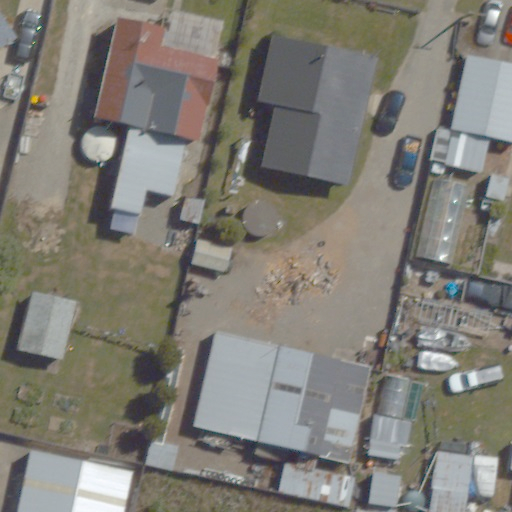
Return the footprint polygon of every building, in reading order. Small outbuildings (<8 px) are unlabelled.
[(112,210),(146,219),(152,196),(182,203),(221,57),(120,30),(94,127),(131,137),(112,210)] [(275,45),(259,109),(275,113),(260,174),(343,195),(374,71),(275,45)] [(511,61),(471,53),(454,134),(511,145),(511,61)] [(432,160),(407,253),(467,269),(492,176),(432,160)] [(83,289),(38,279),(21,352),(66,362),(83,289)] [(444,305),(412,297),(404,331),(436,339),(444,305)] [(372,378),(213,336),(188,426),(347,469),(372,378)] [(133,511),(142,477),(35,449),(18,511),(133,511)] [(495,490),(497,454),(437,449),(432,511),(467,511),(469,489),(495,490)]
